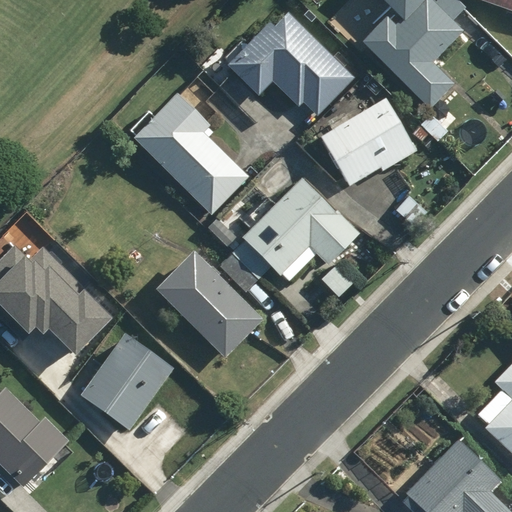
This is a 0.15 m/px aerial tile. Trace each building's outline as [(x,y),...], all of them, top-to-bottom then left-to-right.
[(391,27),(381,17),(355,43),(426,112),(452,86),(431,65),(460,35),(448,24),(461,11),(450,0),(373,0),(396,22),(391,27)] [(511,0),(468,0),(511,14),(511,0)] [(354,80),(285,14),(271,29),(268,26),(226,65),(255,97),(271,82),(295,106),(298,102),(316,119),(354,80)] [(134,138),(129,143),(208,218),(247,177),(204,136),(210,129),(175,95),(168,102),(153,118),(147,111),(127,132),(134,138)] [(383,101),(315,140),(346,192),(413,153),(383,101)] [(333,214),(300,181),(239,241),(277,280),(281,276),(288,282),(315,255),(326,267),(357,235),(335,213),(333,214)] [(426,216),(407,197),(393,211),(412,230),(426,216)] [(31,329),(58,356),(96,319),(18,240),(0,257),(0,324),(17,342),(31,329)] [(261,323),(190,254),(153,292),(224,361),(261,323)] [(351,284),(332,265),(315,282),(333,301),(351,284)] [(129,433),(171,371),(119,336),(77,399),(129,433)] [(484,425),(482,427),(511,457),(511,360),(490,383),(498,391),(474,415),(484,425)] [(66,443),(42,419),(37,424),(3,389),(0,392),(0,471),(19,490),(66,443)] [(505,511),(487,493),(497,482),(456,440),(402,493),(420,511),(505,511)] [(89,511),(102,501),(70,463),(55,476),(84,511),(89,511)]
